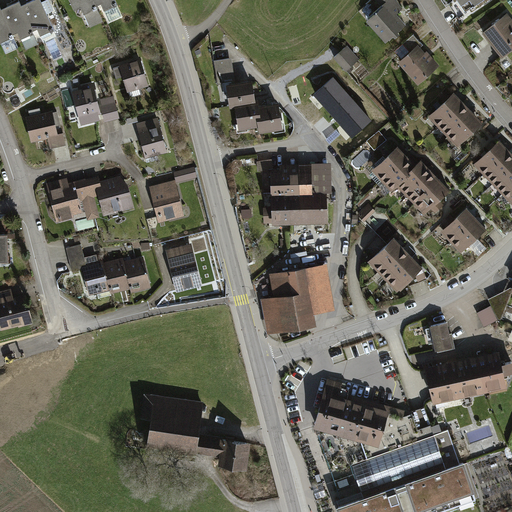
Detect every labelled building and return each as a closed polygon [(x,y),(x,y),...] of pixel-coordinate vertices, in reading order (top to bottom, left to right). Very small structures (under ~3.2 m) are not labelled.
[(55,30),(42,0),(31,0),(22,4),(21,1),(2,8),(0,3),(0,41),(14,35),(12,31),(18,29),(20,34),(34,28),(38,37),(55,30)] [(69,0),(74,9),(93,1),(96,7),(101,5),(109,21),(122,15),(115,0),(69,0)] [(403,8),(396,0),(374,0),(380,6),(365,19),(385,42),(406,24),(397,14),(403,8)] [(481,0),(458,0),(466,11),(481,0)] [(511,16),(509,12),(482,31),(501,58),(511,49),(511,16)] [(397,60),(416,83),(439,64),(414,35),(398,49),(403,55),(397,60)] [(347,44),(333,56),(345,70),(359,58),(347,44)] [(219,82),(236,81),(234,56),(217,58),(219,82)] [(148,86),(141,59),(119,65),(126,92),(148,86)] [(319,85),(308,74),(304,78),(302,75),(290,87),(303,100),(319,85)] [(256,104),(252,79),(225,84),(229,106),(235,105),(240,130),(259,127),(260,132),(284,128),(279,100),(256,104)] [(374,117),(343,83),(325,100),(356,134),(374,117)] [(95,84),(72,90),(80,119),(102,113),(104,120),(118,116),(113,95),(99,99),(95,84)] [(484,122),(457,92),(430,116),(457,146),(484,122)] [(56,128),(52,110),(25,116),(31,141),(48,137),(50,147),(66,143),(62,126),(56,128)] [(168,150),(158,116),(136,122),(145,156),(168,150)] [(381,131),(368,141),(375,150),(388,140),(381,131)] [(511,150),(501,139),(475,164),(511,202),(511,150)] [(416,164),(398,144),(371,169),(392,191),(400,183),(426,211),(451,188),(422,158),(416,164)] [(331,196),(329,162),(278,165),(278,172),(270,173),(272,207),(263,208),(264,225),(327,221),(325,196),(331,196)] [(175,177),(150,185),(161,223),(186,216),(176,183),(197,177),(194,166),(174,172),(175,177)] [(68,175),(47,181),(57,222),(74,218),(73,211),(85,208),(88,219),(133,207),(124,173),(103,179),(101,172),(85,177),(70,180),(68,175)] [(487,225),(468,206),(441,233),(460,252),(487,225)] [(0,261),(9,261),(8,233),(0,233),(0,261)] [(424,265),(395,236),(369,262),(398,291),(424,265)] [(82,241),(66,244),(72,271),(81,269),(87,296),(108,291),(109,296),(129,291),(130,295),(153,290),(145,255),(126,259),(125,254),(104,259),(102,251),(86,255),(82,241)] [(203,285),(192,242),(166,249),(177,292),(203,285)] [(336,307),(328,262),(270,271),(274,296),(262,298),(268,332),(319,323),(316,310),(336,307)] [(11,288),(0,290),(0,322),(1,329),(34,321),(27,292),(13,295),(11,288)] [(485,325),(500,318),(493,304),(478,311),(485,325)] [(449,321),(431,324),(436,349),(454,345),(449,321)] [(500,348),(427,363),(435,402),(509,387),(500,348)] [(412,412),(404,415),(339,397),(343,383),(328,379),(315,423),(361,437),(361,440),(376,485),(361,490),(363,497),(338,505),(340,511),(403,511),(396,491),(408,487),(417,511),(430,511),(476,496),(464,461),(460,462),(448,429),(421,438),(412,412)] [(248,466),(252,438),(201,431),(205,400),(145,392),(141,419),(152,421),(148,449),(199,456),(200,449),(222,452),(221,463),(248,466)] [(332,500),(360,494),(355,466),(330,471),(330,473),(327,474),(332,500)]
